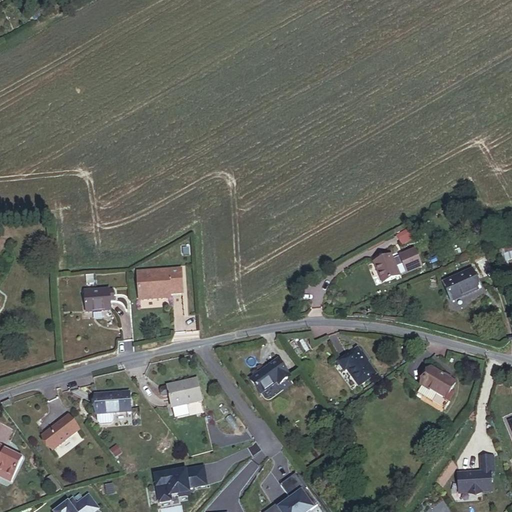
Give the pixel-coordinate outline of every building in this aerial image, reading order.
[(402,245),(414,238),(409,229),(397,236),(402,245)] [(399,256),(406,273),(422,266),(414,249),(399,256)] [(381,284),(400,276),(392,259),(390,255),(372,264),(381,284)] [(406,273),(399,256),(392,259),(400,276),(406,273)] [(183,294),(181,269),(137,273),(140,300),(171,298),(171,295),(183,294)] [(453,301),(479,290),(471,271),(445,282),(453,301)] [(115,301),(115,291),(86,293),(87,312),(111,311),(111,301),(115,301)] [(353,382),(369,372),(351,344),(330,357),(338,369),(343,366),(353,382)] [(278,387),(289,379),(277,361),(249,380),(259,394),(276,383),(278,387)] [(446,400),(455,383),(431,369),(421,386),(422,386),(418,394),(432,402),(436,395),(446,400)] [(202,402),(197,380),(168,387),(172,408),(202,402)] [(131,412),(130,393),(95,396),(97,415),(131,412)] [(239,427),(230,416),(226,419),(234,431),(239,427)] [(80,431),(69,417),(43,437),(53,451),(80,431)] [(0,477),(11,483),(23,458),(16,455),(17,453),(0,444),(0,477)] [(492,473),(491,458),(478,459),(479,474),(456,475),(457,495),(466,495),(473,497),(481,494),(489,494),(488,474),(492,473)] [(188,495),(187,489),(205,486),(202,468),(154,476),(158,503),(170,501),(169,496),(178,495),(178,497),(188,495)] [(307,511),(316,506),(293,475),(278,486),(289,501),(277,509),(274,506),(265,511),(307,511)] [(60,489),(51,477),(45,481),(54,493),(60,489)] [(96,511),(98,511),(88,498),(76,507),(71,501),(56,511),(96,511)]
